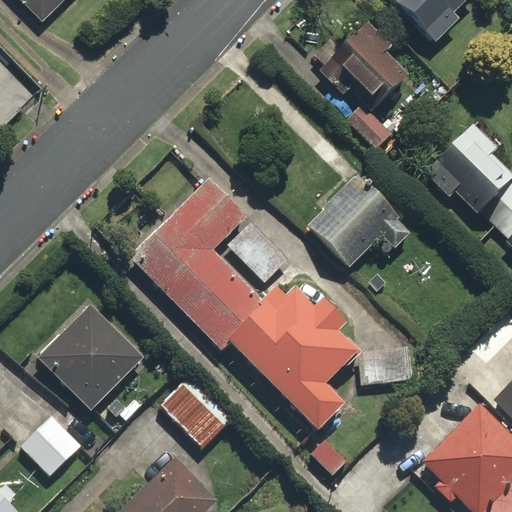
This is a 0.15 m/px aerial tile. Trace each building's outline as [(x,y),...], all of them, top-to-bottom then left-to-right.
[(9,0),(38,29),(68,0),(9,0)] [(378,0),(375,4),(424,54),(452,26),(447,20),(467,0),(378,0)] [(339,123),(370,155),(386,140),(365,117),(405,78),(357,27),(327,55),(337,65),(326,76),(356,107),(339,123)] [(511,186),(486,160),(492,153),(467,128),(416,177),(443,205),(449,198),(511,262),(511,186)] [(378,248),(372,254),(379,261),(385,255),(387,256),(405,238),(390,224),(394,220),(351,178),(297,233),(341,275),(372,242),(378,248)] [(354,359),(295,297),(270,321),(207,255),(238,225),(202,187),(124,261),(246,390),(252,384),(307,442),(344,406),(325,386),(354,359)] [(247,226),(222,248),(259,289),(283,267),(247,226)] [(139,363),(84,309),(30,364),(86,418),(139,363)] [(358,356),(360,389),(403,386),(400,353),(358,356)] [(511,377),(485,405),(511,430),(511,377)] [(184,385),(162,408),(204,447),(226,423),(184,385)] [(511,511),(511,453),(470,411),(414,466),(459,511),(511,511)] [(76,452),(46,421),(14,452),(44,483),(76,452)] [(319,441),(304,456),(327,480),(342,466),(319,441)] [(204,511),(209,507),(167,464),(118,511),(204,511)] [(15,499),(2,486),(0,488),(0,511),(10,511),(6,508),(15,499)]
